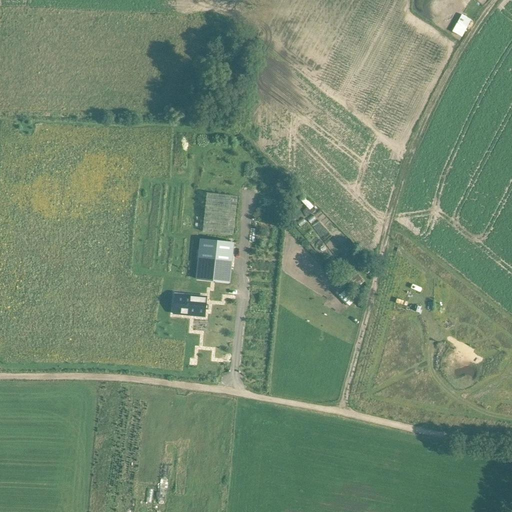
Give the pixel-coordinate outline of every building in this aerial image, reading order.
[(465,28),(469,18),(459,13),(455,23),(465,28)] [(207,193),(203,232),(233,235),(237,196),(207,193)] [(202,240),(197,279),(228,283),(232,243),(202,240)] [(357,273),(350,279),(357,287),(364,281),(357,273)] [(174,306),(174,314),(204,317),(206,297),(196,296),(188,296),(188,299),(175,298),(174,306)]
